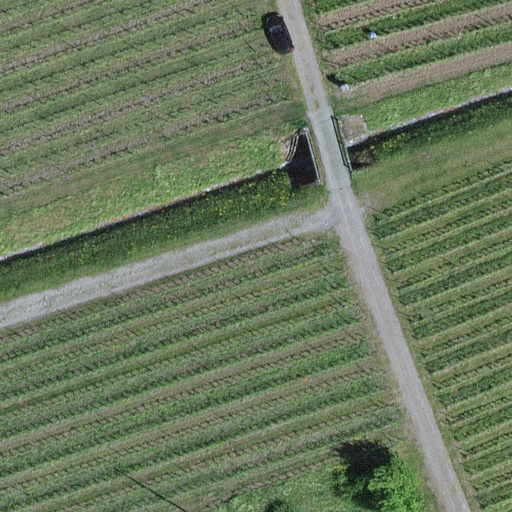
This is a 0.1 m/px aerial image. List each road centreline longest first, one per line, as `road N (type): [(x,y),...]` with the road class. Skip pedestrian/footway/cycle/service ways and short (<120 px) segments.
road 1 (track): [(511,136),(0,317)]
road 2 (track): [(462,511),(359,251),(288,0)]
